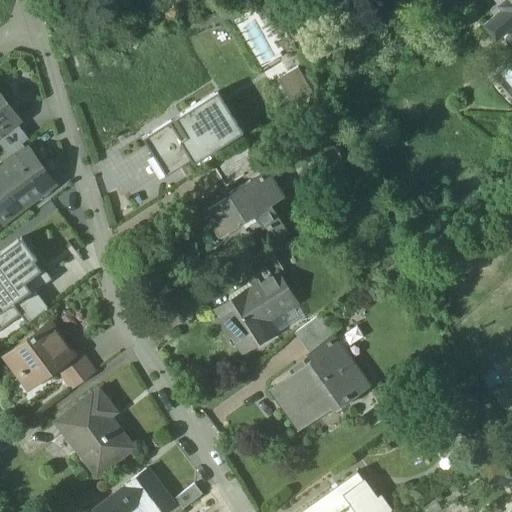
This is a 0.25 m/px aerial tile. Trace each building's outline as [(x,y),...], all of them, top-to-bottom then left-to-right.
[(511,0),(505,0),(498,6),(502,10),(485,25),(497,39),(511,26),(511,0)] [(281,74),(291,98),(311,89),(301,65),(281,74)] [(217,89),(145,132),(169,171),(240,128),(217,89)] [(0,131),(15,120),(0,100),(0,131)] [(15,120),(0,131),(0,139),(9,152),(22,142),(23,143),(29,139),(15,120)] [(9,152),(3,156),(9,165),(28,151),(23,143),(22,142),(9,152)] [(9,165),(0,171),(0,213),(4,219),(52,184),(28,151),(9,165)] [(266,169),(229,192),(230,194),(208,208),(216,221),(217,220),(224,231),(240,222),(246,232),(260,224),(263,228),(279,219),(270,204),(275,201),(268,190),(276,185),(266,169)] [(279,219),(263,228),(272,243),(289,233),(279,219)] [(44,267),(21,237),(0,252),(0,326),(18,313),(10,303),(30,288),(25,281),(44,267)] [(284,270),(269,245),(239,264),(253,287),(216,310),(241,351),(274,331),(267,320),(295,302),(278,274),(284,270)] [(30,288),(10,303),(18,313),(26,324),(46,309),(30,288)] [(319,315),(294,333),(309,353),(330,337),(331,339),(335,336),(319,315)] [(58,343),(45,325),(6,353),(19,372),(25,372),(30,379),(45,368),(48,373),(57,366),(74,354),(63,339),(58,343)] [(358,369),(335,336),(331,339),(330,337),(309,353),(313,359),(277,385),(283,394),(280,396),(292,414),(305,405),(313,416),(329,404),(337,407),(366,386),(355,372),(358,369)] [(79,352),(75,356),(74,354),(57,366),(73,388),(94,373),(79,352)] [(116,411),(99,389),(93,394),(92,392),(56,420),(97,474),(134,446),(110,415),(116,411)] [(146,467),(127,482),(128,483),(93,510),(94,511),(126,511),(141,501),(149,511),(161,511),(173,503),(146,467)] [(357,471),(318,499),(327,511),(384,511),(386,511),(357,471)] [(194,483),(175,498),(183,508),(202,493),(194,483)] [(327,511),(318,499),(307,507),(311,511),(327,511)]
